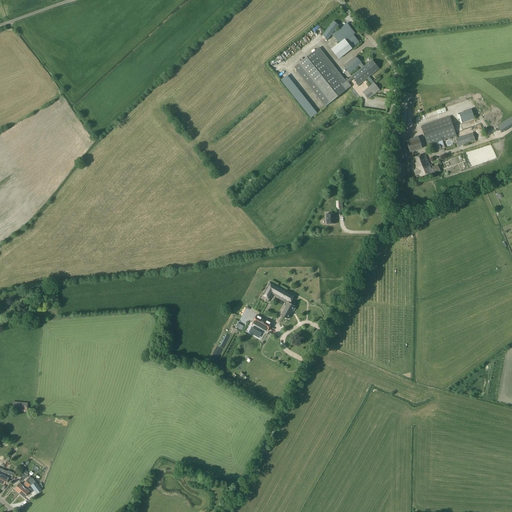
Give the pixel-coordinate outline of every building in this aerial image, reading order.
[(328,40),(339,25),(334,21),(322,36),(328,40)] [(339,44),(331,50),(338,59),(359,42),(354,35),(355,34),(346,24),(332,35),(339,43),(339,44)] [(326,106),(344,92),(352,86),(350,84),(349,84),(347,81),(346,81),(319,48),(295,67),(326,106)] [(362,63),(356,56),(344,66),(349,73),(362,63)] [(372,60),(352,76),(359,85),(379,69),(372,60)] [(379,90),(374,83),(368,87),(370,89),(364,93),(369,99),(379,90)] [(306,105),(302,108),(309,116),(312,113),(306,105)] [(457,135),(450,116),(422,126),(428,145),(457,135)] [(511,116),(497,126),(501,132),(511,125),(511,116)] [(473,133),(456,139),(458,146),(475,141),(473,133)] [(419,139),(407,143),(410,152),(422,147),(419,139)] [(433,152),(442,149),(440,144),(432,147),(433,152)] [(438,165),(431,168),(425,154),(413,158),(417,169),(414,171),(417,177),(420,175),(420,177),(432,173),(433,174),(440,171),(438,165)] [(404,163),(395,164),(397,181),(406,180),(404,163)] [(327,214),(327,224),(336,224),(335,214),(327,214)] [(277,286),(270,282),(263,295),(270,299),(277,286)] [(290,303),(295,295),(280,287),(277,294),(290,301),(281,316),(288,319),(292,312),(294,311),(296,308),(295,306),(290,303)] [(253,323),(268,331),(272,323),(266,320),(266,321),(262,319),(263,318),(257,315),(253,323)] [(13,402),(12,410),(27,411),(27,404),(13,402)] [(0,483),(0,484),(1,483),(4,484),(6,479),(7,477),(12,479),(14,473),(8,471),(5,477),(1,475),(0,476),(0,483)] [(24,484),(22,486),(24,488),(26,486),(32,479),(30,477),(24,484)] [(26,486),(24,488),(26,490),(28,488),(30,485),(30,484),(34,480),(32,479),(26,486)] [(15,489),(19,493),(24,488),(22,486),(19,483),(15,489)] [(37,494),(41,490),(36,483),(31,487),(37,494)] [(24,497),(29,492),(26,490),(24,488),(19,493),(24,497)]
